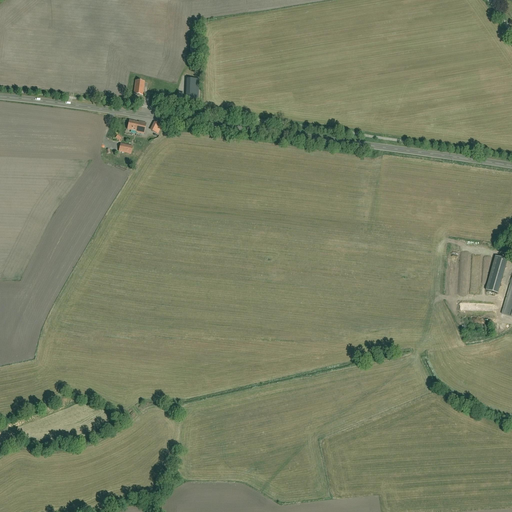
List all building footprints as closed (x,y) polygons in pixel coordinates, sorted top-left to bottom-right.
[(198,101),(199,80),(187,79),(186,101),(198,101)] [(143,96),(145,83),(136,81),(134,95),(143,96)] [(136,133),(144,134),(146,123),(139,122),(138,123),(129,121),(127,129),(137,131),(136,133)] [(162,126),(156,123),(152,132),(157,134),(158,135),(162,126)] [(121,144),(119,151),(131,154),(132,146),(121,144)] [(500,294),(509,260),(496,257),(487,291),(500,294)] [(511,278),(502,314),(511,317),(511,278)]
